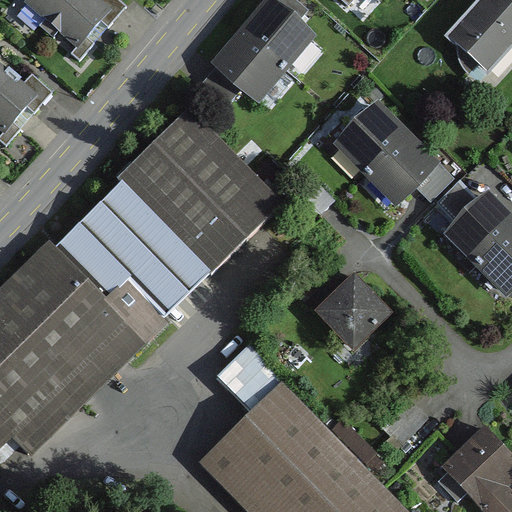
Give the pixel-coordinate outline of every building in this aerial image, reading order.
[(88,40),(102,25),(108,31),(127,9),(116,0),(28,0),(24,6),(25,7),(20,13),(52,42),(57,36),(75,51),(70,57),(79,64),(95,46),(88,40)] [(511,0),(484,0),(447,41),(490,79),(494,74),(500,80),(511,67),(511,0)] [(284,71),(308,43),(268,8),(243,37),(284,71)] [(260,100),(284,71),(243,37),(219,65),(260,100)] [(217,63),(203,79),(229,103),(243,87),(217,63)] [(0,145),(4,149),(52,93),(32,77),(23,88),(0,68),(0,145)] [(340,146),(368,175),(407,138),(379,108),(340,146)] [(191,112),(116,183),(212,283),(287,211),(191,112)] [(368,175),(397,205),(436,167),(407,138),(368,175)] [(479,264),(511,231),(511,225),(488,201),(480,209),(459,187),(440,206),(461,228),(452,236),(479,264)] [(511,231),(479,264),(507,292),(511,287),(511,231)] [(107,263),(88,282),(50,244),(0,292),(0,448),(15,434),(34,454),(57,431),(167,325),(107,263)] [(349,355),(390,316),(355,279),(314,318),(349,355)] [(280,380),(250,349),(215,382),(246,413),(280,380)] [(406,511),(287,388),(205,466),(249,511),(406,511)] [(400,439),(428,417),(416,401),(387,422),(400,439)] [(511,487),(511,459),(485,431),(443,471),(482,511),(511,511),(511,493),(509,490),(511,487)]
